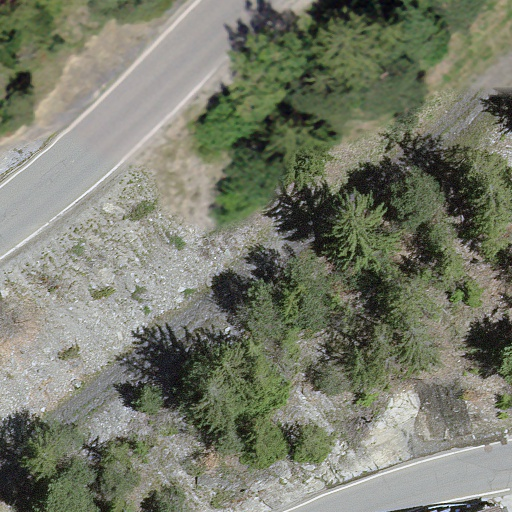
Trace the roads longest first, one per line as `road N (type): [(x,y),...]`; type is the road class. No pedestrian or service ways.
road 1 (tertiary): [(242,0),(135,108),(0,221)]
road 2 (tertiary): [(345,511),(511,466)]
